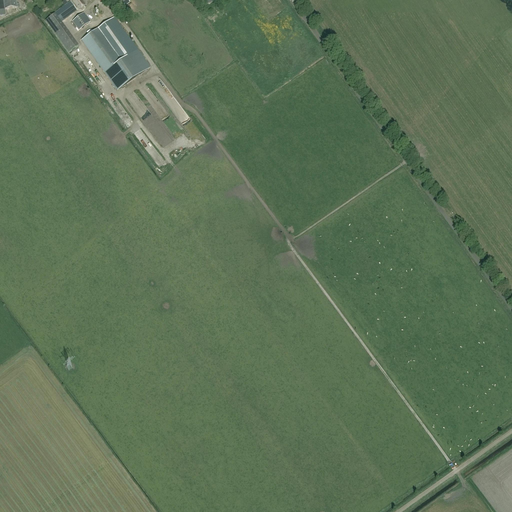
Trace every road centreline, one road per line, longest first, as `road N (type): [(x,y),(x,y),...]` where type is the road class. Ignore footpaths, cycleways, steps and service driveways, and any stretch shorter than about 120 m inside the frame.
road 1 (unclassified): [(511,308),(292,0)]
road 2 (track): [(183,105),(196,111),(292,238),(408,160)]
road 3 (unclassified): [(399,511),(511,431)]
